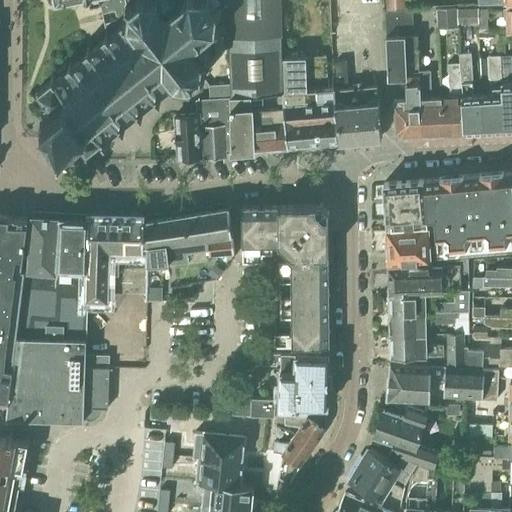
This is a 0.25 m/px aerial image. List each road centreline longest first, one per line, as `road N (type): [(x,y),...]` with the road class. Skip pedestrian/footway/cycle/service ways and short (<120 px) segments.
road 1 (residential): [(312,511),(353,400),(351,161)]
road 2 (residential): [(351,161),(234,188),(7,196)]
road 3 (residential): [(7,196),(8,0)]
road 4 (residential): [(351,161),(511,148)]
